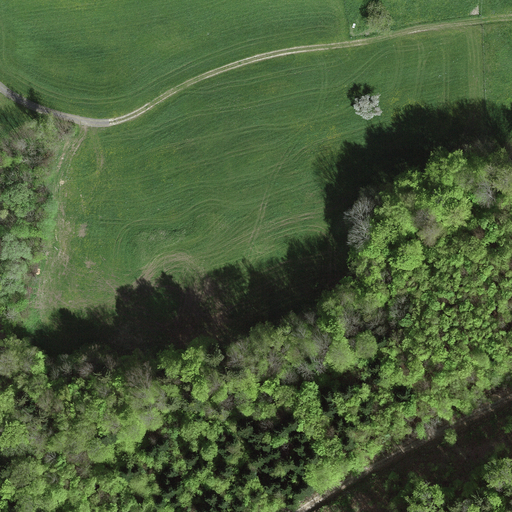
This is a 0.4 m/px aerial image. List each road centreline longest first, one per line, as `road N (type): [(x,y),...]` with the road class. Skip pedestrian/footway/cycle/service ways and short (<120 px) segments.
road 1 (track): [(0,87),(57,115),(108,123),(216,70),(368,41)]
road 2 (track): [(511,396),(299,511)]
